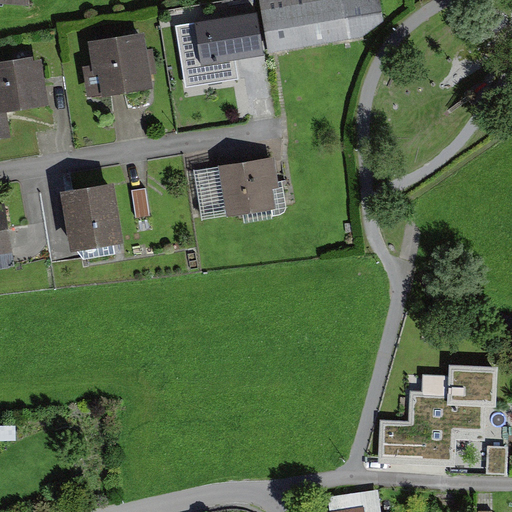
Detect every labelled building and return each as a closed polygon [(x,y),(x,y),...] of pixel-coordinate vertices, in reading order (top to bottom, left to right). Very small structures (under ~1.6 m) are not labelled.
[(264,0),(272,48),(365,32),(384,17),(381,0),(264,0)] [(254,17),(228,21),(179,28),(183,57),(189,56),(188,52),(231,46),(238,88),(264,84),(254,17)] [(158,72),(155,52),(149,53),(146,37),(93,45),(97,66),(88,68),(92,96),(122,91),(154,86),(152,73),(158,72)] [(231,46),(188,52),(189,56),(195,94),(238,88),(231,46)] [(12,108),(49,102),(48,94),(43,62),(0,68),(0,137),(16,135),(12,108)] [(478,100),(480,98),(481,97),(481,95),(481,93),(480,91),(479,89),(477,89),(475,88),(473,89),(471,90),(470,91),(469,93),(469,95),(470,97),(471,98),(472,100),(474,100),(476,100),(478,100)] [(277,156),(223,164),(230,214),(247,211),(278,207),(275,184),(280,184),(280,181),(277,156)] [(230,214),(223,164),(198,167),(206,217),(230,214)] [(247,218),(283,213),(286,212),(288,211),(290,209),(290,205),(286,180),(280,181),(280,184),(275,184),(278,207),(247,211),(247,218)] [(117,183),(65,191),(73,247),(79,246),(125,240),(117,183)] [(151,188),(137,190),(141,220),(155,217),(151,188)] [(0,252),(14,250),(8,206),(0,206),(0,252)] [(127,252),(125,240),(79,246),(87,258),(127,252)] [(0,265),(16,264),(14,250),(0,252),(0,265)] [(415,420),(387,418),(384,459),(462,464),(464,437),(492,439),(494,404),(502,405),(505,364),(456,361),(456,373),(430,371),(428,389),(417,388),(415,420)] [(384,511),(382,491),(334,497),(335,511),(347,511),(367,510),(366,511),(384,511)]
